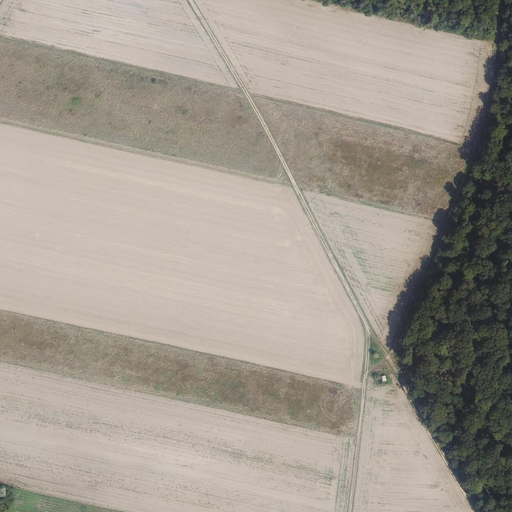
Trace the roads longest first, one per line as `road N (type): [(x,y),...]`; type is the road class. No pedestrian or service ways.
road 1 (track): [(348,511),(368,329),(190,0)]
road 2 (track): [(385,358),(478,141),(505,0)]
road 3 (track): [(368,329),(476,511)]
